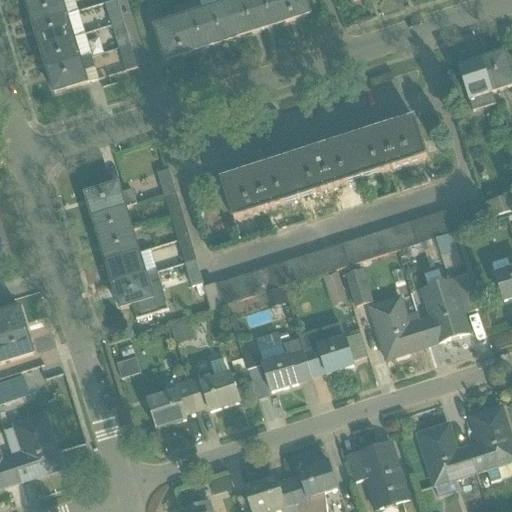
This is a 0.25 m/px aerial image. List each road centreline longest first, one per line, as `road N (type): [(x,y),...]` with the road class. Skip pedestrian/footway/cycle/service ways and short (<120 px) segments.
road 1 (residential): [(511,10),(13,158)]
road 2 (residential): [(121,492),(511,367)]
road 3 (residential): [(13,158),(121,492)]
